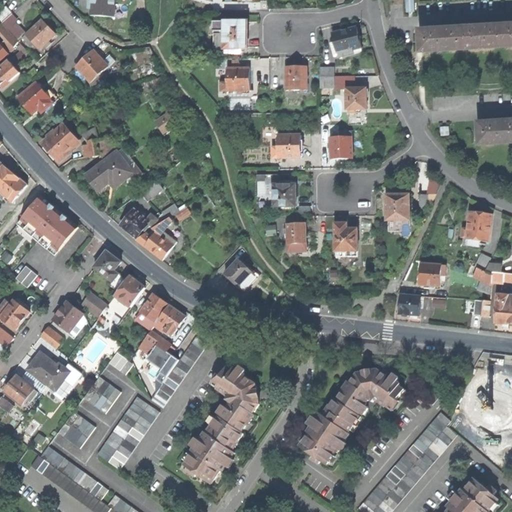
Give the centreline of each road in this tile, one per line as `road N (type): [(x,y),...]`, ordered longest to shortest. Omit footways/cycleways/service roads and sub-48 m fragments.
road 1 (secondary): [(309,323),(194,299),(109,234)]
road 2 (residential): [(226,511),(304,393),(309,323)]
road 3 (secondary): [(511,347),(309,323)]
road 4 (residential): [(109,234),(0,378)]
road 5 (secondary): [(109,234),(0,120)]
road 6 (residential): [(427,144),(398,96),(374,9)]
road 7 (residential): [(366,183),(366,206),(322,207),(321,176),(365,176)]
